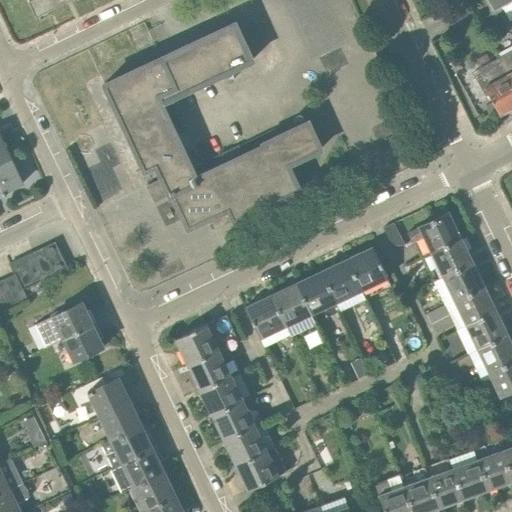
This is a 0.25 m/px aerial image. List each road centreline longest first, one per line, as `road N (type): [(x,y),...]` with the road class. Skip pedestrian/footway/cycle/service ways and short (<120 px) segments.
road 1 (residential): [(469,169),(128,332)]
road 2 (residential): [(212,511),(128,332)]
road 3 (residential): [(386,0),(469,169)]
road 4 (residential): [(8,71),(157,0)]
road 5 (residential): [(68,203),(8,71)]
road 6 (residential): [(128,332),(68,203)]
